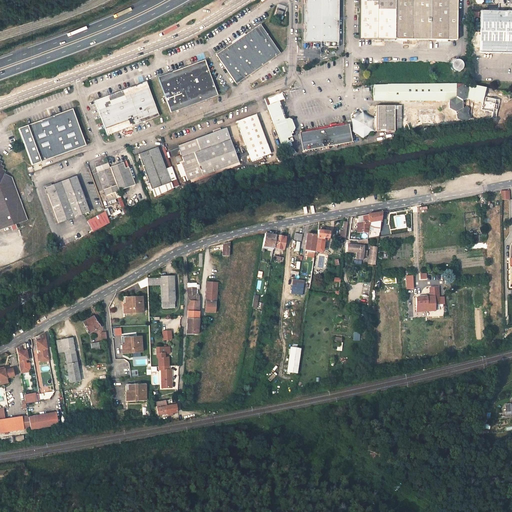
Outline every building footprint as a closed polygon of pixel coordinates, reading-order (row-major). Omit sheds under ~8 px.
[(304,0),(304,40),(339,41),(339,0),(304,0)] [(358,0),(358,35),(394,35),(394,0),(358,0)] [(394,0),(394,35),(454,37),(454,0),(394,0)] [(511,11),(480,11),(479,52),(511,52),(511,11)] [(217,53),(237,82),(280,52),(261,23),(217,53)] [(158,76),(171,111),(218,94),(205,58),(158,76)] [(454,71),(456,71),(458,71),(460,70),(461,68),(462,66),(462,64),(461,62),(460,61),(458,60),(456,60),(454,60),(453,61),(451,62),(451,64),(451,66),(451,68),(453,70),(454,71)] [(94,99),(107,134),(159,115),(146,80),(94,99)] [(462,84),(377,84),(374,87),(376,93),(374,95),(376,101),(450,100),(450,108),(457,111),(463,108),(463,100),(466,99),(511,109),(511,93),(470,85),(462,84)] [(291,145),(290,143),(289,140),(292,140),(290,136),(292,135),(290,130),(288,124),(279,101),(268,104),(284,148),(291,145)] [(401,132),(401,106),(375,106),(375,118),(375,131),(401,132)] [(19,129),(31,164),(86,144),(73,109),(19,129)] [(362,113),(355,117),(352,118),(353,123),(353,127),(353,131),(357,133),(361,135),(363,138),(367,135),(373,132),(375,131),(375,118),(372,117),(368,115),(364,112),(362,113)] [(252,160),(272,153),(257,113),(238,120),(252,160)] [(349,124),(299,132),(303,151),(352,142),(349,124)] [(176,164),(180,174),(185,172),(186,176),(187,179),(239,162),(227,127),(178,145),(183,161),(176,164)] [(165,168),(157,146),(139,154),(152,188),(155,195),(173,186),(170,181),(170,180),(177,177),(173,166),(165,168)] [(0,159),(1,158),(0,157),(0,230),(28,221),(13,176),(6,172),(6,171),(3,170),(5,167),(1,166),(3,162),(0,160),(0,159)] [(97,171),(111,165),(109,160),(95,165),(97,171)] [(120,189),(131,185),(124,167),(128,166),(126,160),(111,165),(120,189)] [(111,165),(97,171),(105,194),(120,189),(111,165)] [(124,167),(131,185),(135,184),(128,166),(124,167)] [(45,185),(58,221),(89,210),(76,174),(45,185)] [(173,186),(179,183),(177,177),(170,180),(170,181),(173,186)] [(92,230),(108,221),(109,221),(105,210),(87,220),(92,230)] [(382,212),(375,213),(368,214),(369,222),(370,222),(381,220),(382,212)] [(357,233),(369,232),(369,231),(370,222),(369,222),(368,214),(365,215),(363,216),(364,222),(357,223),(357,226),(357,233)] [(346,237),(348,222),(344,222),(342,233),(340,233),(339,236),(346,237)] [(379,229),(369,231),(369,232),(367,239),(378,237),(379,229)] [(318,231),(317,235),(316,247),(315,251),(322,252),(322,248),(323,239),(323,237),(328,238),(329,232),(318,231)] [(264,245),(274,247),(276,235),(265,233),(263,247),(264,248),(264,245)] [(316,247),(317,235),(308,234),(305,250),(315,251),(316,247)] [(285,237),(276,235),(274,247),(277,248),(276,250),(280,251),(280,248),(283,249),(285,237)] [(356,259),(362,259),(364,246),(348,245),(347,252),(357,253),(356,259)] [(176,273),(163,274),(163,299),(164,299),(177,299),(176,273)] [(149,275),(140,280),(143,285),(149,283),(149,275)] [(413,275),(405,276),(406,290),(414,289),(413,275)] [(293,279),(290,294),(301,296),(304,281),(293,279)] [(208,281),(205,312),(215,312),(218,282),(208,281)] [(188,295),(196,295),(196,288),(187,287),(187,293),(188,295)] [(435,310),(434,304),(434,297),(438,297),(438,287),(429,288),(430,297),(415,298),(416,311),(435,310)] [(144,310),(144,295),(133,295),(133,296),(128,296),(128,302),(127,302),(127,311),(144,310)] [(196,295),(188,295),(191,300),(188,306),(186,334),(197,334),(200,296),(196,295)] [(96,317),(95,314),(91,317),(89,314),(83,317),(89,328),(102,322),(99,316),(96,317)] [(173,329),(165,329),(166,338),(174,337),(173,329)] [(41,347),(42,351),(43,356),(50,355),(45,330),(37,335),(39,348),(41,347)] [(143,350),(142,334),(132,335),(127,336),(127,342),(126,342),(127,351),(143,350)] [(70,362),(80,361),(75,336),(65,338),(59,340),(61,352),(67,351),(70,362)] [(100,337),(92,338),(93,345),(101,344),(100,337)] [(26,341),(17,345),(21,367),(28,366),(27,361),(27,357),(29,357),(26,341)] [(170,351),(170,345),(159,345),(159,355),(160,355),(160,364),(171,364),(171,355),(167,355),(167,351),(170,351)] [(297,373),(300,349),(290,347),(287,372),(297,373)] [(43,356),(42,351),(39,351),(40,356),(43,359),(50,358),(50,355),(43,356)] [(28,366),(21,367),(22,370),(28,369),(31,366),(30,360),(27,361),(28,366)] [(83,379),(80,361),(70,362),(70,364),(68,364),(69,369),(71,368),(74,381),(83,379)] [(171,368),(171,364),(160,364),(160,368),(163,368),(163,386),(173,385),(173,368),(171,368)] [(2,368),(2,366),(0,366),(0,373),(1,378),(16,374),(14,367),(6,369),(3,370),(2,368)] [(130,398),(147,398),(146,382),(136,382),(136,383),(131,383),(131,389),(130,389),(130,398)] [(167,405),(157,407),(159,416),(178,413),(176,405),(176,402),(174,399),(171,399),(172,404),(167,405)] [(58,410),(30,415),(32,427),(60,422),(58,410)] [(23,414),(8,416),(10,429),(25,427),(23,414)] [(10,429),(8,416),(0,417),(0,425),(1,430),(10,429)]
